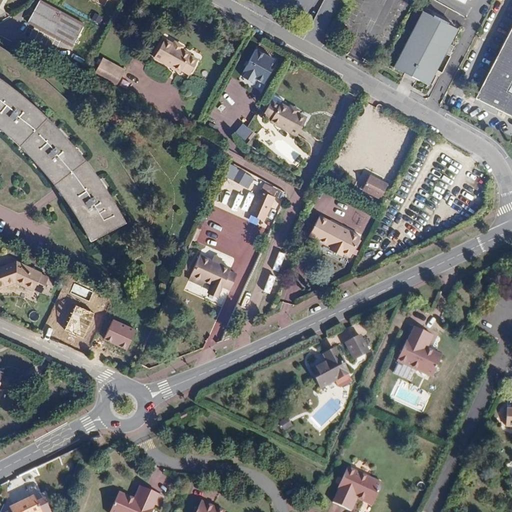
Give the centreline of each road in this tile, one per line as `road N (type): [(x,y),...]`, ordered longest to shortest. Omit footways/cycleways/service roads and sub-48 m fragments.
road 1 (residential): [(144,397),(511,231)]
road 2 (unclassified): [(219,0),(469,137),(496,161),(511,202)]
road 3 (residential): [(286,511),(267,480),(156,454),(137,424)]
road 4 (residential): [(0,327),(118,387)]
road 5 (residential): [(0,471),(107,416)]
